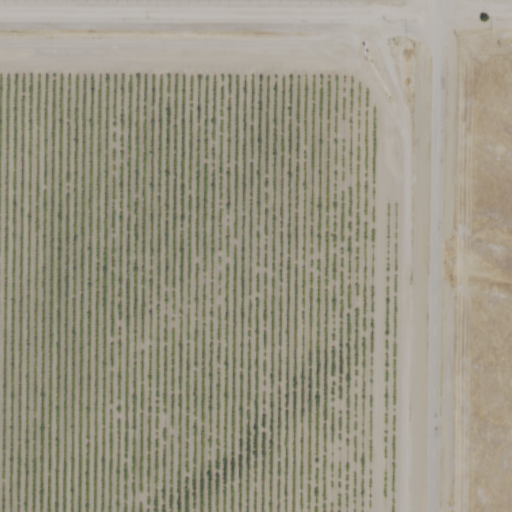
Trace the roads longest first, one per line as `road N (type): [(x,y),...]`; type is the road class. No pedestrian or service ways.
road 1 (residential): [(427,511),(431,0)]
road 2 (residential): [(431,17),(191,0)]
